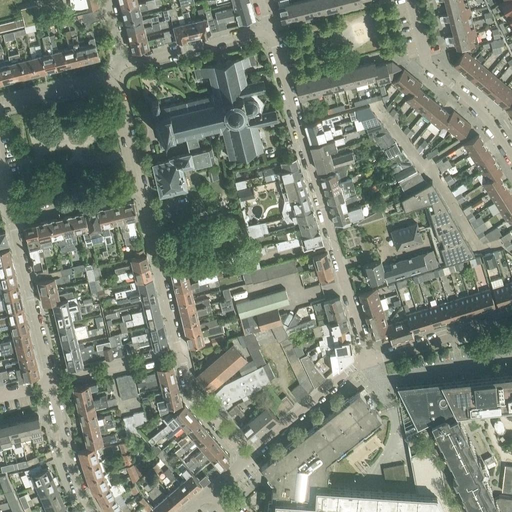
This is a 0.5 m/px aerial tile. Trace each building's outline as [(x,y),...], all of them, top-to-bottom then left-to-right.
[(70,0),(70,6),(74,6),(80,5),(82,5),(87,4),(88,8),(88,10),(97,8),(96,5),(95,2),(94,0),(70,0)] [(121,6),(125,20),(142,16),(140,9),(156,5),(156,4),(161,3),(160,0),(146,0),(138,2),(121,6)] [(235,7),(215,12),(216,18),(253,9),(249,0),(246,0),(234,3),(235,7)] [(305,17),(301,0),(289,3),(293,20),(294,20),(305,17)] [(316,14),(312,0),(302,0),(301,0),(305,17),(316,14)] [(327,11),(324,0),(312,0),(316,14),(327,11)] [(338,8),(335,0),(324,0),(327,11),(338,8)] [(349,6),(347,0),(335,0),(338,8),(349,6)] [(470,10),(467,0),(466,0),(446,5),(448,13),(442,14),(442,15),(439,15),(440,18),(470,10)] [(511,0),(504,0),(500,3),(506,12),(511,8),(511,0)] [(36,3),(20,7),(23,19),(25,26),(33,24),(42,22),(40,14),(39,15),(36,3)] [(293,20),(289,3),(278,6),(278,7),(282,22),(293,20)] [(201,18),(196,19),(200,34),(211,31),(208,20),(206,10),(205,6),(198,8),(201,18)] [(172,8),(169,9),(171,19),(176,40),(189,37),(185,22),(180,23),(177,12),(174,13),(172,8)] [(169,9),(163,10),(165,21),(169,20),(171,19),(169,9)] [(253,9),(216,18),(219,29),(226,27),(225,21),(237,17),(239,22),(255,18),(253,9)] [(100,20),(97,10),(82,13),(89,42),(85,43),(89,60),(90,60),(91,61),(94,60),(95,59),(99,57),(90,23),(100,20)] [(470,10),(440,18),(441,20),(443,20),(449,19),(451,26),(473,21),(470,10)] [(189,11),(183,12),(185,22),(189,37),(200,34),(196,19),(191,20),(189,11)] [(142,16),(125,20),(127,30),(159,22),(157,15),(143,19),(142,16)] [(216,18),(208,20),(211,31),(219,29),(216,18)] [(159,22),(127,30),(130,40),(147,36),(146,32),(171,26),(169,20),(165,21),(159,22)] [(475,31),(473,21),(451,26),(453,34),(447,35),(447,36),(445,36),(445,39),(448,38),(475,31)] [(25,28),(25,32),(35,30),(33,24),(25,26),(24,26),(25,28)] [(26,34),(25,32),(25,28),(13,31),(14,37),(26,34)] [(68,47),(63,49),(68,65),(70,66),(73,65),(73,64),(78,63),(71,34),(70,28),(64,30),(68,47)] [(13,31),(2,34),(4,39),(4,40),(15,38),(14,37),(13,31)] [(448,38),(445,39),(446,41),(449,41),(455,40),(457,48),(478,42),(475,31),(448,38)] [(76,33),(71,34),(78,63),(83,61),(84,62),(88,62),(88,60),(89,60),(85,43),(84,39),(78,41),(76,33)] [(52,69),(57,68),(50,41),(49,35),(49,34),(41,36),(46,53),(42,54),(46,71),(47,71),(48,72),(52,71),(52,69)] [(54,34),(49,35),(50,41),(57,68),(62,67),(63,68),(66,67),(67,66),(68,65),(63,49),(58,50),(54,34)] [(147,36),(130,40),(132,48),(132,50),(135,50),(164,43),(171,41),(170,37),(166,38),(163,38),(162,36),(148,39),(147,36)] [(42,54),(39,44),(29,47),(31,57),(36,74),(37,73),(37,74),(41,73),(41,72),(46,71),(42,54)] [(22,48),(18,49),(18,51),(25,76),(30,75),(31,76),(34,75),(35,74),(36,74),(31,57),(26,58),(24,48),(22,48)] [(465,50),(453,64),(461,71),(473,57),(465,50)] [(18,51),(7,53),(10,62),(12,72),(14,79),(15,79),(16,80),(20,79),(20,78),(25,76),(18,51)] [(14,79),(10,62),(5,64),(2,53),(0,53),(0,67),(4,82),(9,80),(10,81),(13,81),(13,79),(14,79)] [(224,59),(223,59),(223,61),(215,63),(214,61),(213,62),(214,64),(208,65),(207,63),(206,63),(206,65),(194,68),(196,78),(208,75),(209,75),(211,83),(210,83),(210,84),(211,84),(213,91),(203,94),(203,95),(202,95),(203,97),(195,98),(195,97),(194,97),(194,99),(186,100),(186,99),(185,99),(185,101),(178,103),(177,101),(176,101),(177,103),(169,105),(169,103),(168,104),(168,105),(160,107),(158,99),(151,101),(155,116),(155,117),(154,117),(154,118),(154,119),(154,120),(154,121),(155,122),(156,122),(158,130),(157,130),(157,131),(157,132),(157,133),(157,134),(158,135),(159,135),(160,136),(162,143),(176,140),(176,141),(178,141),(177,140),(185,138),(185,139),(186,139),(195,137),(195,139),(197,138),(203,137),(202,134),(212,132),(213,135),(223,132),(229,157),(263,149),(257,124),(270,121),(271,124),(274,123),(273,120),(278,119),(275,108),(274,108),(264,111),(264,109),(265,105),(265,100),(266,100),(266,99),(263,100),(261,97),(263,95),(259,92),(259,91),(265,89),(265,90),(266,90),(263,77),(262,78),(256,80),(255,77),(248,79),(249,81),(247,82),(245,76),(247,75),(246,74),(245,75),(243,67),(244,67),(244,66),(256,63),(253,54),(241,57),(241,55),(239,55),(240,57),(234,59),(234,57),(232,57),(233,59),(225,61),(224,59)] [(473,57),(461,71),(470,78),(482,64),(473,57)] [(363,64),(362,64),(367,82),(378,79),(379,82),(375,65),(374,61),(363,64)] [(397,72),(400,68),(391,61),(386,63),(386,62),(375,65),(379,82),(391,79),(397,72)] [(362,64),(351,67),(357,90),(368,87),(367,82),(362,64)] [(482,64),(470,78),(478,85),(490,71),(482,64)] [(341,70),(340,70),(345,87),(351,86),(352,91),(357,90),(351,67),(341,70)] [(404,69),(403,70),(392,82),(401,90),(413,76),(404,69)] [(330,73),(329,73),(334,90),(345,87),(340,70),(331,72),(330,73)] [(490,71),(478,85),(487,92),(499,78),(490,71)] [(318,76),(323,92),(334,90),(329,73),(319,76),(318,76)] [(318,76),(307,78),(312,95),(323,92),(318,76)] [(418,87),(421,83),(413,76),(401,90),(409,97),(418,86),(418,87)] [(312,95),(307,78),(307,79),(296,81),(300,98),(312,95)] [(487,92),(495,99),(507,85),(499,78),(487,92)] [(511,88),(507,85),(495,99),(504,107),(510,99),(511,100),(511,88)] [(406,100),(414,107),(426,94),(418,87),(418,86),(409,97),(406,100)] [(414,107),(423,115),(435,101),(426,94),(414,107)] [(423,115),(431,122),(443,108),(435,101),(423,115)] [(355,110),(358,119),(375,114),(369,106),(355,110)] [(440,129),(443,125),(452,115),(450,114),(443,108),(431,122),(440,129)] [(443,125),(451,131),(462,117),(453,110),(450,114),(452,115),(443,125)] [(339,114),(304,124),(307,133),(333,125),(332,121),(340,118),(339,114)] [(381,122),(375,114),(358,119),(359,120),(362,119),(364,127),(381,122)] [(471,125),(462,117),(451,131),(459,138),(471,125)] [(382,124),(381,122),(364,127),(365,128),(366,127),(369,138),(388,131),(382,124)] [(333,125),(307,133),(309,142),(342,132),(341,127),(334,129),(333,125)] [(373,137),(382,148),(395,141),(395,140),(388,131),(369,138),(373,137)] [(484,144),(478,134),(463,144),(469,153),(484,144)] [(343,136),(311,146),(314,155),(329,150),(330,151),(338,149),(337,144),(344,142),(343,136)] [(161,193),(186,186),(183,176),(181,177),(179,169),(215,161),(212,147),(200,150),(197,138),(195,139),(195,137),(186,139),(189,152),(170,157),(171,158),(154,163),(155,168),(151,169),(154,183),(158,182),(161,193)] [(424,139),(420,144),(424,148),(428,143),(424,139)] [(400,151),(395,141),(382,148),(382,149),(384,147),(389,156),(400,151)] [(484,144),(469,153),(475,163),(490,153),(484,144)] [(329,150),(314,155),(318,170),(333,166),(333,167),(347,164),(355,161),(352,152),(332,158),(330,151),(329,150)] [(397,161),(398,162),(407,157),(402,150),(400,151),(389,156),(390,157),(389,157),(390,159),(394,161),(397,161)] [(496,162),(490,153),(475,163),(481,172),(496,162)] [(281,164),(262,169),(264,174),(264,175),(300,164),(297,156),(280,161),(281,164)] [(399,164),(392,168),(395,173),(413,164),(407,157),(398,162),(399,164)] [(443,162),(441,158),(435,162),(441,171),(451,165),(447,159),(443,162)] [(497,173),(498,174),(502,172),(496,162),(481,172),(486,180),(497,173)] [(300,164),(264,175),(266,181),(284,175),(285,178),(302,172),(300,164)] [(323,186),(346,178),(347,164),(333,167),(330,168),(330,174),(320,177),(323,186)] [(401,184),(420,173),(413,164),(395,173),(401,184)] [(285,178),(279,179),(281,189),(305,181),(302,172),(285,178)] [(323,186),(325,193),(353,185),(352,181),(355,179),(356,176),(355,173),(351,175),(352,176),(346,178),(323,186)] [(427,183),(420,173),(401,184),(406,194),(427,183)] [(483,182),(489,192),(503,183),(498,174),(497,173),(486,180),(483,182)] [(245,179),(235,182),(237,190),(247,188),(245,179)] [(406,194),(394,201),(397,212),(423,204),(430,224),(427,225),(428,226),(430,233),(433,232),(436,231),(438,238),(441,237),(443,245),(440,246),(445,262),(474,253),(457,224),(432,180),(427,183),(406,194)] [(305,181),(281,189),(284,198),(290,196),(308,191),(305,181)] [(381,181),(371,185),(374,191),(383,186),(381,181)] [(465,182),(451,190),(457,199),(462,195),(461,193),(469,188),(465,182)] [(503,183),(489,192),(495,201),(510,192),(503,183)] [(325,193),(328,203),(345,198),(343,193),(348,191),(355,189),(353,185),(325,193)] [(247,188),(237,190),(239,200),(255,196),(253,186),(247,188)] [(370,186),(362,190),(364,195),(372,191),(370,186)] [(293,206),(281,210),(283,217),(313,208),(308,191),(290,196),(293,206)] [(495,201),(501,211),(511,203),(511,195),(510,192),(495,201)] [(328,203),(331,213),(348,208),(346,203),(357,198),(355,194),(345,198),(328,203)] [(481,197),(462,209),(466,215),(468,218),(473,215),(471,211),(473,210),(473,209),(484,202),(481,197)] [(132,218),(137,217),(133,200),(127,202),(121,203),(131,238),(137,236),(132,218)] [(112,205),(111,205),(115,223),(120,222),(123,238),(124,238),(126,244),(132,243),(131,238),(121,203),(117,204),(112,205)] [(511,217),(511,203),(501,211),(507,220),(511,218),(511,217)] [(348,208),(331,213),(335,225),(351,220),(351,219),(364,215),(361,204),(348,208)] [(111,205),(97,209),(105,241),(106,248),(112,246),(111,242),(112,242),(109,228),(114,227),(113,224),(115,223),(111,205)] [(182,208),(172,210),(175,220),(185,218),(182,208)] [(313,208),(283,217),(287,222),(298,219),(299,224),(300,224),(316,219),(313,208)] [(85,212),(92,244),(105,241),(97,209),(85,212)] [(381,209),(357,222),(358,224),(384,216),(381,209)] [(92,244),(85,212),(79,213),(77,213),(76,214),(73,214),(77,230),(82,229),(83,236),(86,246),(92,244)] [(62,217),(60,217),(68,250),(74,248),(72,242),(77,241),(75,235),(76,234),(75,231),(77,230),(73,214),(71,215),(65,216),(62,217)] [(476,218),(473,215),(468,218),(470,222),(474,228),(484,222),(480,216),(476,218)] [(50,220),(49,220),(53,236),(54,240),(55,240),(56,244),(59,244),(61,252),(68,250),(60,217),(56,218),(50,220)] [(301,228),(287,232),(288,238),(319,230),(316,219),(300,224),(301,228)] [(53,236),(49,220),(48,220),(36,223),(40,240),(43,256),(50,255),(47,241),(46,238),(52,237),(53,236)] [(474,228),(477,234),(479,238),(485,234),(482,230),(487,227),(484,222),(474,228)] [(40,240),(36,223),(24,226),(28,242),(40,240)] [(249,225),(246,226),(249,238),(263,234),(260,223),(249,225)] [(417,223),(391,230),(397,249),(398,249),(398,248),(421,241),(422,241),(419,231),(418,227),(417,223)] [(496,227),(485,234),(479,238),(482,243),(500,237),(502,235),(496,227)] [(278,240),(276,241),(278,249),(302,243),(303,248),(321,243),(323,241),(321,234),(320,229),(319,230),(288,238),(287,238),(278,240)] [(500,237),(505,246),(511,243),(509,240),(511,238),(511,233),(510,230),(502,235),(500,237)] [(5,231),(0,232),(0,249),(9,247),(5,231)] [(287,232),(277,234),(278,240),(287,238),(288,238),(287,232)] [(43,256),(40,240),(28,242),(38,282),(49,279),(46,269),(43,269),(40,257),(43,256)] [(0,262),(12,259),(11,257),(11,256),(9,247),(0,249),(0,262)] [(145,255),(143,249),(133,251),(134,257),(145,255)] [(381,259),(363,264),(369,282),(385,276),(387,281),(437,265),(432,250),(390,263),(391,265),(383,268),(381,259)] [(237,264),(246,262),(243,251),(234,254),(236,262),(237,264)] [(307,263),(310,270),(330,265),(326,251),(313,256),(314,261),(307,263)] [(495,258),(493,252),(489,253),(483,255),(487,267),(497,264),(495,258)] [(133,264),(115,268),(116,274),(149,266),(149,265),(146,254),(145,255),(134,257),(131,258),(133,264)] [(480,256),(469,259),(472,267),(478,265),(477,263),(481,262),(480,256)] [(250,271),(253,281),(253,283),(297,271),(296,266),(294,258),(250,271)] [(0,262),(0,274),(15,271),(12,259),(0,262)] [(204,261),(175,269),(171,270),(174,282),(189,278),(187,271),(205,267),(204,261)] [(239,274),(243,273),(250,271),(247,261),(246,262),(237,264),(239,274)] [(459,262),(448,266),(450,271),(460,268),(459,262)] [(321,283),(320,283),(321,284),(322,284),(335,280),(330,265),(310,270),(311,276),(318,274),(321,283)] [(61,276),(69,274),(68,273),(74,272),(72,266),(60,269),(61,276)] [(99,266),(92,268),(94,279),(101,278),(102,277),(99,266)] [(116,274),(114,274),(115,281),(122,279),(121,278),(135,275),(136,278),(137,281),(152,277),(151,275),(150,270),(150,268),(149,266),(116,274)] [(48,268),(46,269),(49,279),(61,276),(60,269),(48,272),(48,268)] [(85,269),(89,282),(95,281),(95,280),(92,268),(85,269)] [(440,274),(438,269),(427,272),(429,278),(440,274)] [(0,286),(1,286),(17,282),(15,271),(0,274),(0,286)] [(246,283),(253,281),(250,271),(243,273),(246,283)] [(61,276),(49,279),(38,282),(41,293),(58,289),(57,288),(56,284),(56,282),(70,279),(69,274),(61,276)] [(189,278),(174,282),(176,290),(208,282),(218,279),(217,274),(190,281),(189,278)] [(493,288),(498,305),(508,301),(503,285),(501,277),(500,276),(498,277),(498,278),(490,280),(493,288)] [(131,287),(114,291),(116,297),(122,295),(122,296),(154,287),(152,277),(137,281),(130,282),(131,287)] [(101,278),(94,279),(95,281),(97,290),(103,289),(101,278)] [(97,291),(97,290),(95,281),(89,282),(91,293),(97,291)] [(511,281),(503,285),(508,301),(511,300),(511,281)] [(0,299),(20,295),(17,282),(1,286),(3,292),(0,293),(0,299)] [(208,282),(176,290),(178,300),(178,302),(193,298),(193,296),(192,292),(210,288),(208,282)] [(394,282),(388,284),(390,290),(391,289),(393,295),(398,294),(394,282)] [(122,295),(116,297),(117,303),(141,297),(142,304),(157,300),(154,287),(122,296),(122,295)] [(222,290),(225,300),(231,299),(228,288),(222,290)] [(289,302),(285,288),(236,303),(240,317),(247,315),(277,306),(289,302)] [(359,293),(362,304),(379,299),(376,288),(359,293)] [(479,291),(485,309),(495,305),(489,288),(479,291)] [(58,289),(41,293),(43,304),(53,302),(68,299),(67,298),(74,296),(73,290),(59,294),(58,291),(58,289)] [(474,312),(485,309),(479,291),(469,294),(474,312)] [(458,298),(464,315),(474,312),(469,294),(458,298)] [(20,295),(0,299),(0,309),(6,308),(7,310),(23,306),(20,295)] [(53,303),(52,303),(53,306),(54,307),(56,314),(90,305),(92,305),(91,299),(82,301),(83,303),(80,304),(79,301),(78,301),(77,301),(76,296),(74,296),(67,298),(68,299),(53,302),(53,303)] [(326,312),(343,307),(340,296),(313,304),(315,309),(324,306),(326,312)] [(379,299),(362,304),(365,314),(382,309),(388,307),(385,297),(379,299)] [(193,298),(178,302),(181,312),(210,304),(208,299),(194,302),(193,298)] [(453,318),(464,315),(458,298),(448,301),(453,318)] [(225,300),(219,302),(222,311),(234,308),(231,299),(225,300)] [(144,311),(131,314),(133,319),(160,313),(157,300),(142,304),(144,311)] [(437,304),(443,322),(453,318),(448,301),(437,304)] [(210,304),(181,312),(183,321),(183,322),(199,319),(198,318),(197,313),(211,309),(210,304)] [(432,325),(443,322),(437,304),(427,307),(432,325)] [(90,305),(56,314),(57,319),(56,320),(57,324),(58,323),(58,325),(73,321),(73,320),(82,318),(81,314),(91,311),(90,305)] [(23,306),(7,310),(8,316),(0,317),(0,323),(26,318),(25,313),(24,308),(23,306)] [(247,315),(252,331),(254,332),(271,326),(282,323),(287,314),(286,312),(280,314),(277,306),(247,315)] [(318,320),(319,325),(346,316),(343,307),(326,312),(328,317),(318,320)] [(416,311),(422,328),(432,325),(427,307),(416,311)] [(365,314),(369,325),(385,320),(384,316),(382,309),(365,314)] [(412,331),(422,328),(416,311),(406,314),(407,317),(413,336),(414,336),(412,331)] [(131,320),(126,321),(128,327),(147,322),(148,326),(163,322),(160,313),(133,319),(131,320)] [(285,330),(288,336),(295,333),(317,326),(315,318),(296,324),(301,317),(295,314),(286,330),(285,330)] [(100,315),(95,316),(97,326),(104,325),(101,316),(100,315)] [(199,319),(183,322),(183,323),(186,333),(220,323),(218,316),(199,322),(199,319)] [(319,325),(322,335),(349,327),(346,316),(319,325)] [(403,339),(413,336),(407,317),(397,321),(403,339)] [(26,318),(0,323),(0,329),(11,327),(13,333),(29,329),(28,327),(27,321),(26,318)] [(380,333),(382,340),(389,330),(387,324),(385,320),(369,325),(372,336),(380,333)] [(59,329),(61,337),(87,331),(85,325),(75,328),(73,321),(58,325),(57,325),(58,329),(59,329)] [(403,339),(397,321),(387,324),(389,330),(382,340),(391,338),(392,342),(403,339)] [(137,334),(130,336),(131,341),(165,334),(163,322),(148,326),(149,332),(137,334)] [(220,323),(186,333),(187,337),(189,345),(204,341),(203,336),(217,332),(224,331),(222,323),(220,323)] [(275,335),(285,330),(286,330),(284,326),(273,330),(275,335)] [(322,338),(319,339),(320,344),(321,344),(341,341),(341,340),(350,338),(349,327),(322,335),(322,338)] [(2,348),(31,341),(29,329),(13,333),(14,339),(0,342),(0,347),(0,349),(2,348)] [(78,339),(88,336),(96,334),(95,329),(87,331),(61,337),(62,342),(62,344),(63,348),(79,343),(78,339)] [(278,341),(288,336),(285,330),(275,335),(278,341)] [(241,335),(244,341),(256,337),(254,332),(252,331),(242,335),(241,335)] [(114,334),(108,335),(109,339),(111,346),(116,345),(114,334)] [(131,341),(129,342),(131,348),(152,343),(153,348),(168,344),(165,334),(131,341)] [(213,344),(224,340),(225,340),(223,334),(211,338),(213,344)] [(241,335),(236,336),(242,348),(246,346),(244,341),(241,335)] [(290,340),(288,336),(278,341),(278,342),(280,341),(282,345),(290,341),(290,340)] [(258,342),(256,337),(244,341),(246,346),(247,347),(258,342)] [(320,344),(319,344),(322,350),(323,356),(326,354),(330,353),(329,349),(335,348),(335,352),(345,351),(345,349),(352,348),(350,338),(341,340),(341,341),(321,344),(320,344)] [(103,348),(103,349),(111,347),(111,346),(109,339),(101,340),(103,348)] [(31,341),(2,348),(3,354),(17,350),(18,356),(34,352),(31,341)] [(282,345),(284,349),(293,345),(291,342),(290,341),(282,345)] [(131,348),(129,342),(125,343),(123,343),(126,354),(132,353),(131,348)] [(261,347),(258,342),(247,347),(249,352),(259,348),(261,347)] [(65,351),(66,358),(95,351),(93,345),(80,349),(79,343),(63,348),(63,350),(65,351)] [(120,356),(126,354),(123,343),(117,345),(120,356)] [(197,374),(196,375),(210,391),(210,390),(215,385),(216,386),(216,385),(239,366),(243,374),(257,367),(254,362),(253,359),(240,365),(247,359),(233,343),(232,344),(233,344),(227,349),(227,348),(226,349),(227,349),(221,354),(220,354),(220,355),(215,359),(214,360),(209,364),(208,365),(203,370),(203,369),(202,370),(197,375),(197,374)] [(111,347),(114,357),(120,356),(117,345),(116,345),(111,346),(111,347)] [(293,347),(293,345),(284,349),(287,356),(296,352),(293,347)] [(106,359),(114,357),(111,347),(103,349),(106,359)] [(249,352),(252,357),(261,353),(259,348),(249,352)] [(302,348),(295,351),(296,352),(298,356),(305,353),(302,348)] [(335,348),(329,349),(330,353),(333,371),(337,367),(338,369),(353,357),(352,348),(345,349),(345,351),(335,352),(335,348)] [(98,350),(95,351),(66,358),(67,362),(66,363),(67,366),(69,367),(69,368),(83,364),(82,359),(99,355),(98,350)] [(5,364),(6,370),(37,363),(35,354),(34,352),(18,356),(19,358),(19,361),(5,364)] [(298,357),(298,356),(296,352),(287,356),(289,361),(298,357)] [(264,358),(261,353),(252,357),(253,359),(254,362),(264,358)] [(301,362),(298,357),(289,361),(292,366),(301,362)] [(257,367),(262,365),(266,363),(264,358),(254,362),(257,367)] [(266,363),(262,365),(268,379),(269,379),(270,379),(274,376),(268,362),(266,363)] [(292,366),(294,371),(303,367),(301,362),(292,366)] [(0,384),(4,383),(2,378),(18,374),(19,380),(37,375),(39,372),(37,363),(6,370),(0,371),(0,384)] [(146,381),(175,374),(173,364),(157,367),(158,372),(144,375),(146,381)] [(224,407),(225,409),(233,402),(232,401),(241,396),(243,400),(248,397),(247,394),(251,392),(261,387),(268,379),(262,365),(257,367),(243,374),(225,384),(213,395),(224,407)] [(306,372),(303,367),(294,371),(296,376),(306,372)] [(300,383),(301,382),(309,379),(306,372),(296,376),(300,383)] [(511,373),(506,374),(398,386),(419,428),(431,422),(445,415),(447,419),(456,415),(455,412),(511,405),(511,373)] [(127,374),(121,376),(124,386),(130,384),(127,374)] [(137,383),(138,387),(146,385),(147,387),(161,383),(162,388),(177,384),(175,374),(146,381),(137,383)] [(107,390),(114,389),(111,378),(105,380),(107,390)] [(270,379),(269,379),(268,379),(261,387),(263,390),(272,386),(269,380),(270,379)] [(309,379),(301,382),(309,392),(313,388),(309,379)] [(75,397),(92,394),(91,389),(104,386),(103,380),(73,387),(74,390),(73,390),(75,397)] [(303,396),(309,392),(301,382),(300,383),(295,387),(303,396)] [(135,383),(130,384),(133,397),(138,395),(135,383)] [(127,398),(133,397),(130,384),(124,386),(127,398)] [(149,395),(142,397),(143,402),(150,400),(180,394),(177,384),(162,388),(163,391),(148,394),(149,395)] [(121,399),(127,398),(124,386),(118,387),(121,399)] [(263,390),(266,397),(274,390),(272,386),(263,390)] [(303,396),(295,387),(291,391),(299,400),(303,396)] [(273,486),(269,511),(373,511),(324,506),(326,488),(327,483),(329,469),(329,465),(326,464),(326,461),(381,418),(363,395),(360,391),(359,390),(277,455),(276,454),(261,465),(272,480),(273,479),(276,482),(276,486),(273,486)] [(277,394),(274,390),(266,397),(268,402),(277,394)] [(92,394),(75,397),(76,405),(78,404),(78,407),(107,400),(106,395),(93,398),(92,394)] [(180,394),(150,400),(151,406),(158,404),(160,414),(167,411),(166,407),(182,403),(180,394)] [(271,407),(276,403),(281,399),(277,394),(268,402),(270,405),(271,407)] [(286,395),(281,399),(289,409),(294,405),(286,395)] [(77,409),(79,416),(96,412),(95,409),(117,403),(116,398),(107,400),(78,407),(79,409),(77,409)] [(284,413),(289,409),(281,399),(276,403),(284,413)] [(166,423),(162,427),(166,432),(191,411),(184,403),(172,413),(170,411),(162,419),(166,423)] [(284,413),(276,403),(271,407),(280,417),(284,413)] [(236,404),(227,411),(232,416),(237,412),(241,416),(244,413),(236,404)] [(269,426),(278,418),(267,405),(257,413),(269,426)] [(136,424),(141,422),(138,411),(133,412),(133,414),(136,424)] [(166,432),(164,434),(168,438),(172,435),(183,426),(185,429),(198,419),(197,418),(191,411),(166,432)] [(83,426),(112,419),(111,413),(97,416),(96,412),(79,416),(81,424),(82,424),(83,426)] [(250,420),(261,433),(269,426),(257,413),(250,420)] [(134,425),(136,424),(133,414),(123,417),(126,431),(127,436),(127,438),(141,435),(135,428),(134,425)] [(38,415),(27,418),(31,436),(33,442),(33,441),(43,438),(41,433),(42,433),(40,427),(41,426),(38,415)] [(511,511),(511,495),(499,494),(499,497),(495,499),(491,492),(492,491),(489,486),(489,484),(486,479),(485,480),(481,472),(482,472),(484,467),(478,457),(477,457),(474,450),(475,449),(469,438),(468,438),(464,431),(466,430),(463,425),(462,424),(460,419),(459,419),(456,415),(447,419),(445,415),(431,422),(435,431),(434,431),(440,443),(441,443),(445,450),(444,450),(449,462),(450,462),(454,469),(453,469),(456,475),(452,477),(455,484),(458,483),(462,492),(461,492),(466,504),(467,503),(471,511),(470,511),(511,511)] [(27,418),(17,421),(21,438),(31,436),(27,418)] [(100,428),(114,424),(113,419),(112,419),(83,426),(83,428),(82,428),(84,436),(101,432),(100,428)] [(177,441),(181,446),(205,427),(198,419),(185,429),(188,432),(177,441)] [(250,420),(241,427),(252,440),(261,433),(250,420)] [(500,420),(495,422),(499,432),(504,429),(500,420)] [(17,421),(7,423),(11,441),(13,447),(23,445),(21,438),(17,421)] [(7,423),(0,424),(0,436),(2,443),(11,441),(7,423)] [(196,441),(199,444),(211,434),(205,427),(181,446),(175,451),(179,456),(196,441)] [(102,436),(101,432),(84,436),(85,443),(87,443),(87,446),(117,439),(115,433),(114,433),(102,436)] [(218,442),(211,434),(199,444),(201,447),(190,456),(192,457),(185,463),(188,466),(194,461),(218,442)] [(151,435),(147,439),(151,444),(153,443),(156,440),(152,436),(151,435)] [(194,461),(188,466),(191,470),(197,464),(198,465),(209,456),(211,459),(224,449),(218,442),(194,461)] [(151,444),(149,445),(149,446),(155,453),(161,449),(157,444),(156,446),(153,443),(151,444)] [(461,511),(457,503),(447,503),(441,469),(429,445),(410,455),(417,492),(330,486),(330,488),(326,488),(324,506),(373,511),(461,511)] [(78,450),(83,464),(99,459),(101,459),(99,453),(97,454),(95,446),(78,450)] [(162,448),(161,449),(155,453),(159,458),(159,456),(162,460),(166,459),(169,456),(162,448)] [(203,483),(224,465),(229,461),(226,458),(229,455),(224,449),(211,459),(215,464),(199,478),(203,483)] [(491,455),(485,458),(490,467),(496,464),(491,455)] [(164,462),(162,460),(159,456),(159,458),(159,460),(155,463),(157,464),(159,467),(164,462)] [(87,479),(88,480),(103,473),(105,472),(103,466),(101,467),(99,459),(83,464),(87,479)] [(202,484),(182,462),(177,466),(186,476),(182,479),(193,492),(202,484)] [(31,486),(35,485),(53,477),(48,467),(42,469),(40,463),(29,468),(24,469),(31,486)] [(155,463),(148,469),(149,471),(153,475),(156,472),(161,469),(159,467),(157,464),(155,463)] [(511,465),(505,465),(502,490),(511,491),(511,465)] [(193,492),(182,479),(179,481),(167,468),(163,471),(161,469),(166,475),(185,499),(193,492)] [(137,472),(131,475),(133,481),(139,476),(137,472)] [(96,493),(109,486),(111,485),(109,480),(107,480),(103,473),(88,480),(94,493),(96,492),(96,493)] [(167,492),(178,505),(185,499),(166,475),(161,478),(171,489),(167,492)] [(53,477),(35,485),(39,495),(57,487),(55,484),(58,482),(56,477),(55,476),(53,477)] [(171,511),(178,505),(167,492),(164,494),(155,484),(155,485),(151,480),(147,483),(171,511)] [(111,485),(109,486),(96,493),(102,503),(120,493),(122,492),(116,482),(111,485)] [(158,511),(169,511),(171,511),(147,483),(143,487),(147,491),(147,492),(156,502),(152,505),(158,511)] [(134,493),(138,490),(135,484),(130,487),(134,493)] [(57,487),(39,495),(43,504),(61,497),(57,487)] [(8,495),(11,501),(17,498),(14,492),(8,495)] [(19,496),(21,502),(27,500),(31,498),(28,492),(19,496)] [(107,511),(113,511),(126,503),(124,502),(120,493),(102,503),(107,511)] [(61,497),(43,504),(46,511),(53,511),(65,507),(61,497)] [(142,506),(147,502),(142,497),(138,500),(142,506)] [(17,498),(11,501),(15,511),(21,509),(17,498)] [(21,502),(24,508),(30,506),(27,500),(21,502)] [(152,507),(147,502),(142,506),(147,511),(152,507)] [(113,511),(131,511),(126,503),(113,511)]
